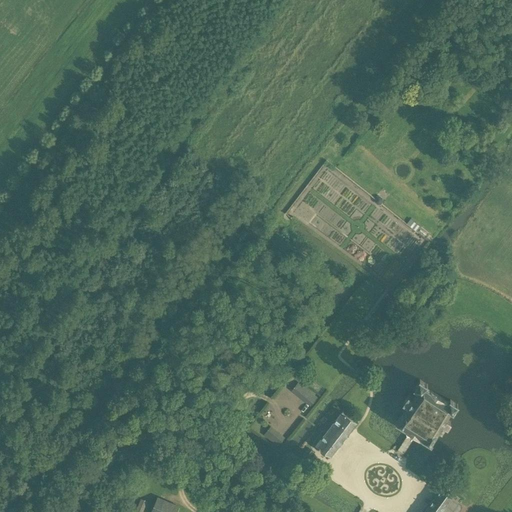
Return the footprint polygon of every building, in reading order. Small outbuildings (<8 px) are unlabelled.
[(410,219),(406,224),(417,233),(421,228),(410,219)] [(421,228),(417,233),(425,239),(429,234),(421,228)] [(305,384),(311,377),(302,369),(296,376),(305,384)] [(429,391),(426,389),(427,388),(429,385),(419,379),(413,389),(417,392),(413,398),(408,395),(402,403),(407,406),(395,422),(409,431),(415,435),(431,446),(442,425),(447,428),(451,422),(446,419),(450,412),(453,414),(459,405),(450,399),(447,403),(443,400),(444,398),(430,389),(429,391)] [(309,406),(316,396),(304,387),(297,396),(309,406)] [(353,419),(343,411),(344,410),(343,410),(329,428),(343,439),(357,422),(354,420),(355,419),(353,418),(353,419)] [(158,441),(169,418),(160,414),(150,438),(158,441)] [(277,446),(284,438),(271,427),(264,436),(277,446)] [(343,439),(329,428),(313,448),(317,451),(319,448),(330,456),(343,439)] [(307,461),(314,452),(308,447),(301,456),(307,461)] [(441,511),(455,493),(444,485),(423,511),(441,511)] [(176,511),(179,506),(157,496),(150,511),(176,511)] [(138,511),(142,511),(147,501),(140,499),(135,511),(138,511)]
